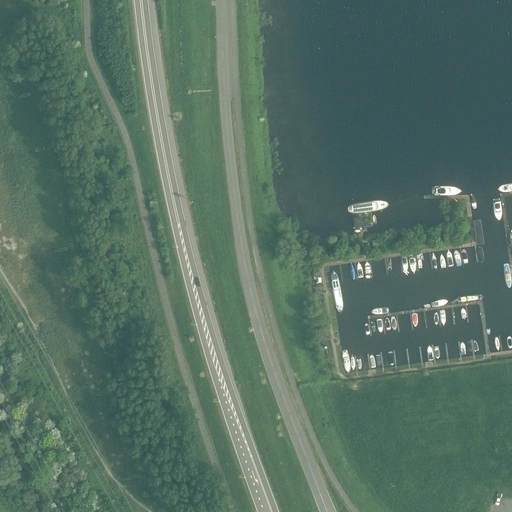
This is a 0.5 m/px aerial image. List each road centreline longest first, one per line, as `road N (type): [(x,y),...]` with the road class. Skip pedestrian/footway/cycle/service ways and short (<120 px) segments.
road 1 (primary): [(268,511),(201,319),(154,106),(143,0)]
road 2 (unclassified): [(327,511),(244,272),(220,0)]
road 3 (track): [(0,275),(109,474),(152,511)]
